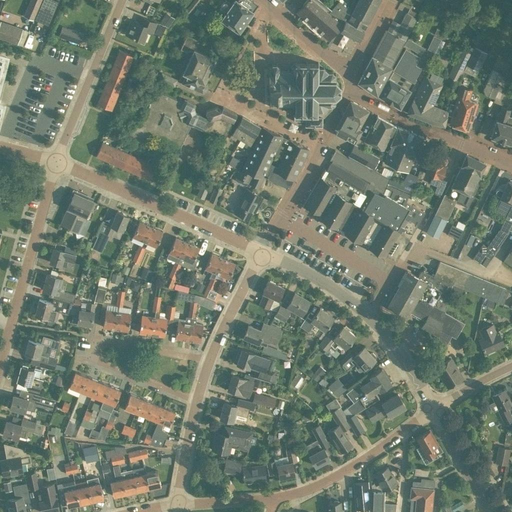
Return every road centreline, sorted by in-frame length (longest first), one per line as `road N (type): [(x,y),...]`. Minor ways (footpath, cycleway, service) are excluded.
road 1 (residential): [(208,360),(94,342),(91,359),(196,401)]
road 2 (residential): [(433,410),(366,314),(327,284),(260,252)]
road 3 (residential): [(260,252),(56,163)]
road 4 (residential): [(267,6),(217,96),(318,145)]
road 5 (residential): [(0,365),(56,163)]
road 6 (residential): [(273,498),(335,476),(433,410)]
road 7 (residential): [(511,165),(394,117),(348,89)]
road 8 (residential): [(56,163),(122,0)]
road 9 (tertiary): [(318,145),(260,252)]
